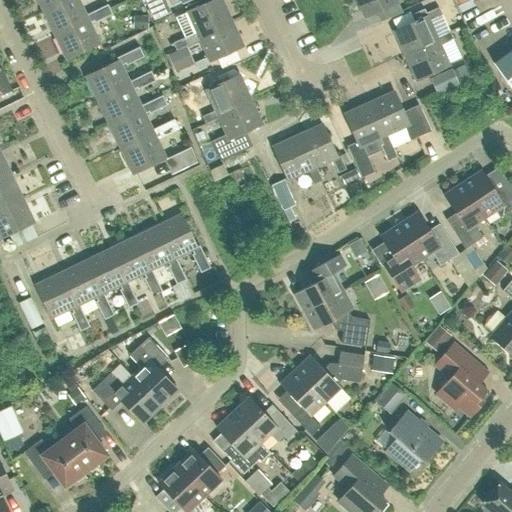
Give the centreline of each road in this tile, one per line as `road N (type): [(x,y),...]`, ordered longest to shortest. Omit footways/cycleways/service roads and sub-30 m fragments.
road 1 (residential): [(78,511),(238,369),(243,285),(500,129),(511,139)]
road 2 (residential): [(97,214),(0,8)]
road 3 (residential): [(348,73),(317,82),(305,76),(263,0)]
road 4 (residential): [(435,511),(511,419)]
